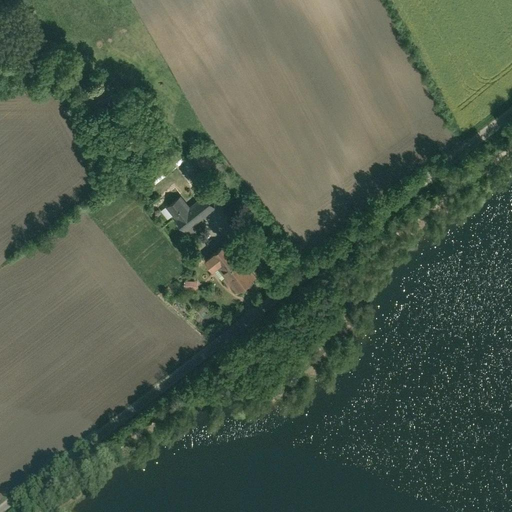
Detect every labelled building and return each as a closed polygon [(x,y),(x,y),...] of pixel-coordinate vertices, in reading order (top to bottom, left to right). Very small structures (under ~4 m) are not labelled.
[(204,145),(193,153),(202,166),(213,158),(204,145)] [(154,184),(187,157),(179,147),(146,174),(154,184)] [(187,230),(217,206),(206,193),(191,204),(183,193),(167,205),(187,230)] [(259,275),(231,238),(205,258),(221,278),(222,277),(229,286),(232,284),(239,291),(259,275)] [(194,266),(207,257),(199,246),(186,256),(194,266)] [(198,278),(189,277),(188,287),(197,288),(198,278)]
